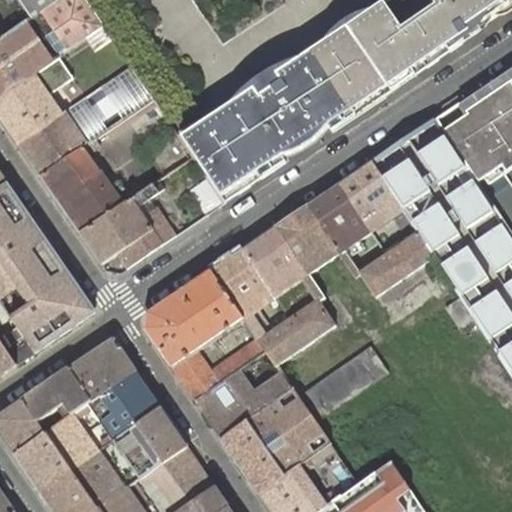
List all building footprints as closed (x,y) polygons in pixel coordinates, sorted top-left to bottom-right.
[(87,0),(59,0),(32,19),(26,23),(1,40),(0,40),(0,97),(53,61),(60,56),(105,25),(87,0)] [(19,0),(32,19),(59,0),(19,0)] [(390,0),(387,2),(430,67),(439,61),(435,56),(446,48),(450,53),(462,45),(459,40),(468,33),(471,39),(484,30),(480,25),(487,20),(473,0),(390,0)] [(511,0),(473,0),(487,20),(511,2),(511,0)] [(426,69),(430,67),(387,2),(383,5),(359,20),(346,29),(387,89),(410,73),(423,64),(426,69)] [(356,16),(343,25),(346,29),(359,20),(356,16)] [(255,90),(181,139),(194,158),(209,180),(212,184),(222,199),(234,190),(238,195),(250,187),(247,182),(258,175),(261,180),(285,164),(282,159),(328,128),(331,133),(355,117),(352,112),(387,89),(346,29),(277,75),(282,82),(260,97),(255,90)] [(53,61),(34,74),(48,95),(75,76),(60,56),(53,61)] [(469,170),(511,235),(511,69),(505,75),(511,83),(475,107),(467,112),(461,104),(436,121),(469,170)] [(387,89),(390,93),(414,77),(410,73),(387,89)] [(34,74),(0,97),(0,116),(19,144),(61,115),(34,74)] [(469,99),(461,104),(467,112),(475,107),(511,83),(505,75),(489,85),(469,99)] [(61,115),(19,144),(42,177),(83,149),(87,146),(64,113),(61,115)] [(511,235),(469,170),(436,121),(372,164),(405,211),(420,235),(436,259),(462,297),(479,324),(511,373),(511,235)] [(83,149),(42,177),(81,234),(122,206),(88,156),(101,148),(96,140),(87,146),(83,149)] [(389,257),(420,235),(405,211),(372,164),(340,186),(373,234),(397,218),(405,229),(381,246),(389,257)] [(212,184),(209,180),(190,192),(207,216),(224,204),(225,204),(222,199),(212,184)] [(153,185),(122,206),(81,234),(103,265),(118,256),(128,270),(147,257),(177,237),(157,208),(145,217),(139,208),(150,200),(159,195),(165,190),(159,181),(153,185)] [(72,279),(8,184),(0,189),(0,301),(1,303),(7,312),(11,318),(18,329),(29,344),(36,354),(96,314),(72,279)] [(357,279),(361,275),(363,274),(348,250),(373,234),(340,186),(309,207),(341,255),(357,279)] [(277,229),(310,276),(341,255),(309,207),(277,229)] [(245,251),(278,298),(303,281),(318,302),(320,301),(325,298),(310,276),(277,229),(245,251)] [(378,300),(436,259),(420,235),(389,257),(363,274),(361,275),(378,300)] [(258,339),(261,342),(276,331),(269,321),(260,328),(252,316),(278,298),(245,251),(213,273),(245,320),(246,320),(258,339)] [(268,352),(261,342),(258,339),(212,371),(199,353),(246,320),(245,320),(213,273),(150,315),(147,330),(174,370),(196,401),(268,352)] [(464,333),(479,324),(462,297),(446,308),(464,333)] [(286,311),(293,320),(309,309),(303,300),(286,311)] [(276,331),(261,342),(268,352),(278,367),(337,327),(320,301),(318,302),(309,309),(293,320),(276,331)] [(0,378),(18,366),(36,354),(29,344),(11,356),(1,341),(0,341),(0,378)] [(113,341),(70,370),(93,404),(137,373),(115,341),(113,341)] [(299,398),(316,422),(389,373),(372,348),(299,398)] [(278,367),(268,352),(196,401),(223,440),(249,422),(293,390),(278,367)] [(70,370),(24,401),(39,424),(66,407),(73,418),(93,404),(70,370)] [(43,494),(54,511),(96,511),(100,509),(101,509),(127,491),(101,453),(105,450),(118,441),(162,410),(137,373),(93,404),(73,418),(50,434),(47,436),(17,457),(43,494)] [(301,465),(331,444),(316,422),(299,398),(293,390),(249,422),(223,440),(260,494),(286,476),(301,465)] [(0,432),(17,457),(47,436),(39,424),(24,401),(0,417),(0,432)] [(145,479),(189,448),(162,410),(118,441),(105,450),(101,453),(127,491),(131,488),(138,484),(145,479)] [(322,511),(330,507),(359,486),(331,444),(301,465),(286,476),(260,494),(271,511),(322,511)] [(101,511),(175,511),(214,485),(189,448),(145,479),(138,484),(131,488),(127,491),(101,509),(100,509),(101,511)] [(424,511),(419,505),(392,462),(359,486),(330,507),(322,511),(424,511)] [(214,485),(175,511),(225,511),(231,509),(214,485)] [(0,511),(14,511),(0,490),(0,511)]
